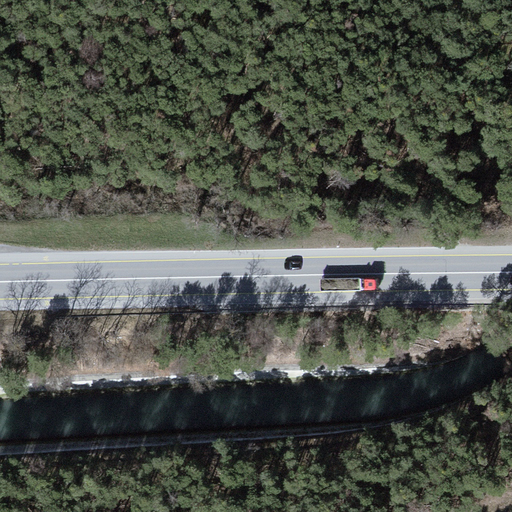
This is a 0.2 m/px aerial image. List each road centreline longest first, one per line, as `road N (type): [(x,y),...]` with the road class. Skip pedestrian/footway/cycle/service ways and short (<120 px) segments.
road 1 (motorway): [(0,343),(511,332)]
road 2 (primary): [(511,277),(0,286)]
road 3 (motorway): [(511,219),(0,226)]
